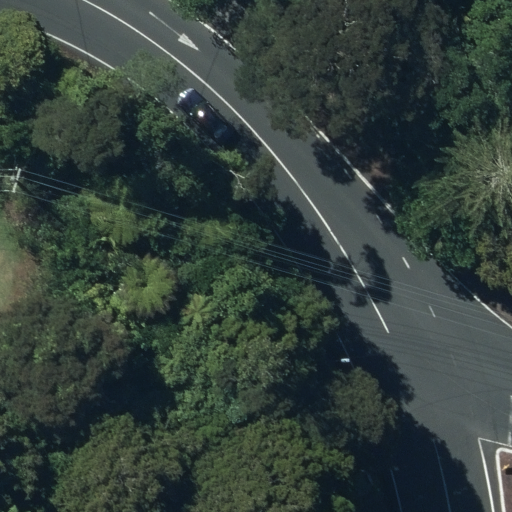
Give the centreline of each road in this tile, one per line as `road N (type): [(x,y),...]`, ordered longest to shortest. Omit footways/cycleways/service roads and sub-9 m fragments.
road 1 (secondary): [(82,0),(220,90),(281,158),(343,245),(409,374)]
road 2 (tertiary): [(409,374),(448,511)]
